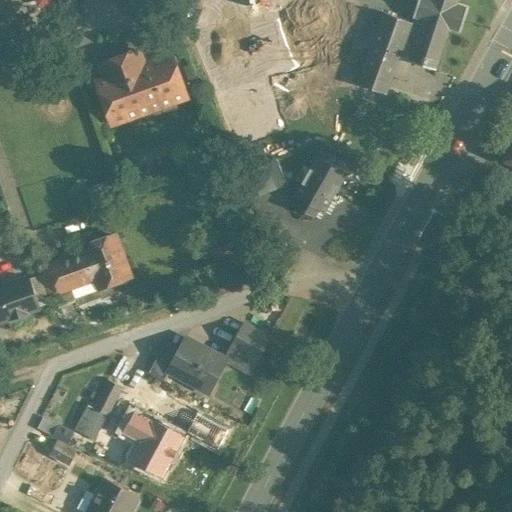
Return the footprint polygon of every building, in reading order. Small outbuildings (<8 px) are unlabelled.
[(291,0),(208,26),(215,48),(214,48),(221,71),(250,62),(252,69),(286,59),(285,55),(306,49),(298,23),(291,0)] [(303,0),(291,0),(298,23),(309,19),(303,0)] [(457,0),(418,0),(413,16),(424,20),(410,61),(435,69),(448,27),(459,31),(467,7),(456,4),(457,0)] [(383,13),(377,31),(372,29),(366,44),(371,46),(357,84),(386,94),(412,22),(384,12),(383,13)] [(171,54),(144,64),(139,50),(100,64),(105,78),(96,81),(106,108),(112,124),(186,97),(180,79),(171,54)] [(346,172),(317,155),(294,194),(300,197),(295,205),(314,216),(319,208),(324,211),(346,172)] [(276,158),(265,162),(275,189),(286,184),(276,158)] [(275,189),(265,162),(249,169),(259,195),(275,189)] [(109,180),(87,187),(92,204),(114,197),(109,180)] [(84,186),(67,192),(73,210),(90,203),(84,186)] [(115,234),(85,245),(87,250),(64,259),(72,283),(95,275),(99,287),(130,276),(115,234)] [(215,262),(235,254),(230,242),(210,249),(215,262)] [(64,259),(50,263),(59,288),(72,283),(64,259)] [(28,277),(2,287),(0,281),(0,321),(10,317),(12,321),(29,315),(27,311),(39,307),(28,277)] [(243,322),(224,359),(251,372),(270,335),(243,322)] [(224,359),(186,339),(177,357),(170,370),(208,390),(224,359)] [(177,357),(159,347),(146,371),(165,381),(170,370),(177,357)] [(93,407),(107,415),(122,386),(108,379),(93,407)] [(156,390),(129,441),(158,456),(185,405),(156,390)] [(107,415),(93,407),(88,403),(82,414),(102,425),(107,415)] [(102,425),(82,414),(75,429),(94,439),(102,425)] [(44,416),(39,428),(54,434),(59,422),(44,416)] [(76,451),(57,440),(50,453),(70,463),(76,451)] [(24,456),(20,469),(47,478),(53,457),(41,454),(39,461),(24,456)] [(128,511),(137,495),(105,478),(97,495),(87,489),(78,507),(86,511),(128,511)]
